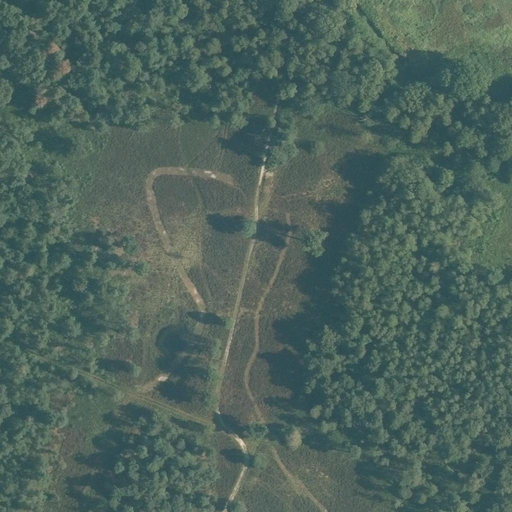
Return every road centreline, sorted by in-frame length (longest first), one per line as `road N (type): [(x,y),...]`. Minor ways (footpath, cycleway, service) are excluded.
road 1 (track): [(236,435),(129,400),(78,511)]
road 2 (track): [(147,400),(0,341)]
